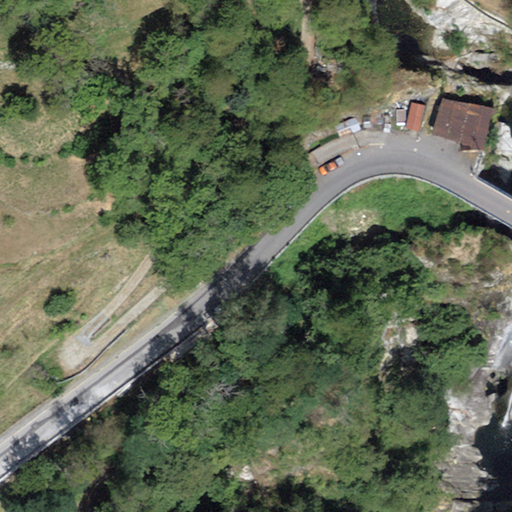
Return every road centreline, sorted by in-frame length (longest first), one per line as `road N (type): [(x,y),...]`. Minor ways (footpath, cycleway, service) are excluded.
road 1 (track): [(301,0),(299,80),(219,137),(126,291),(64,349),(60,363),(79,365),(299,170),(328,183)]
road 2 (tertiary): [(511,213),(406,162),(368,161),(346,171),(212,300),(0,455)]
